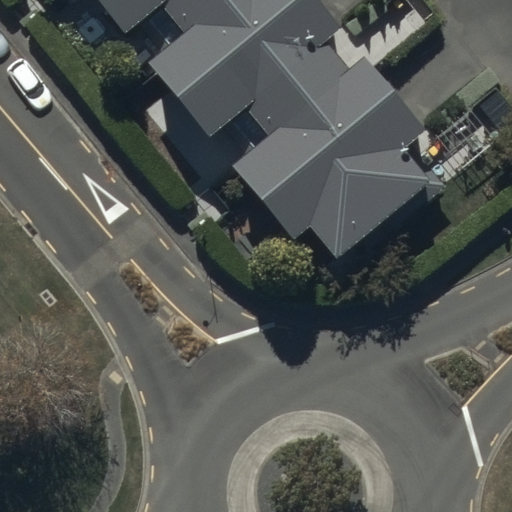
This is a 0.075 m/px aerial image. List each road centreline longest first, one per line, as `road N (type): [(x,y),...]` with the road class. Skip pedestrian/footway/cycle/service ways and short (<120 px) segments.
road 1 (residential): [(202,370),(0,112)]
road 2 (residential): [(202,370),(278,330),(365,335),(437,382)]
road 3 (residential): [(154,511),(150,474),(166,417),(202,370)]
road 4 (residential): [(437,382),(468,437),(473,511)]
